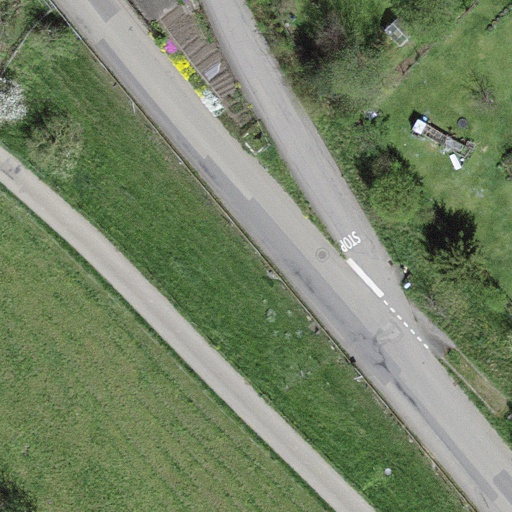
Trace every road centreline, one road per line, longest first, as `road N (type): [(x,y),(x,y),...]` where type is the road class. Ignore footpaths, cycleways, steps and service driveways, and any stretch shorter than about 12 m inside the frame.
road 1 (residential): [(358,511),(0,164)]
road 2 (residential): [(88,0),(375,344)]
road 3 (unclassified): [(375,344),(372,289),(358,249),(221,0)]
road 4 (residential): [(375,344),(511,505)]
